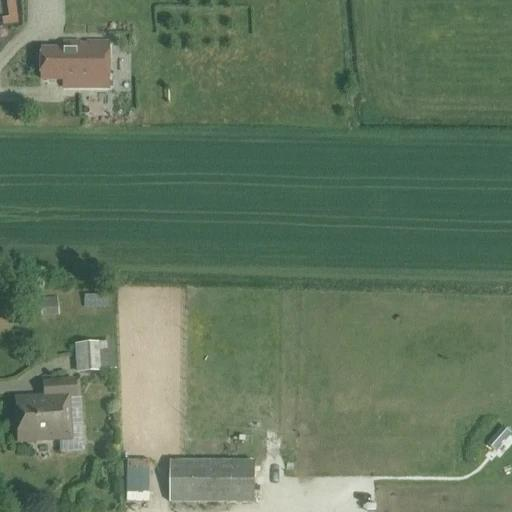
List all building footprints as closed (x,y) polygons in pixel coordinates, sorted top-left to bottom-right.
[(3,28),(18,26),(16,2),(6,3),(8,18),(2,19),(3,28)] [(74,88),(109,89),(110,44),(67,44),(67,51),(45,51),(44,81),(66,81),(66,86),(74,86),(74,88)] [(74,346),(76,375),(102,373),(102,372),(115,371),(114,343),(74,346)] [(18,443),(71,440),(68,398),(76,397),(75,382),(44,384),(44,399),(15,400),(18,443)] [(200,437),(201,455),(221,454),(221,436),(200,437)] [(170,504),(254,505),(254,462),(171,461),(170,504)]
